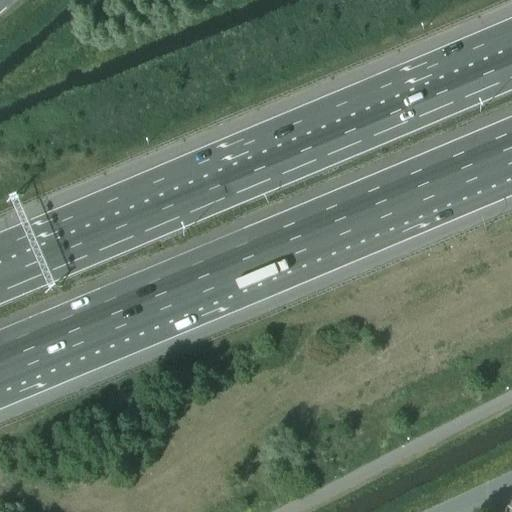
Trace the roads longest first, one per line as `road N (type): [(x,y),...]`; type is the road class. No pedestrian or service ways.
road 1 (motorway): [(511,62),(0,277)]
road 2 (motorway): [(0,361),(511,147)]
